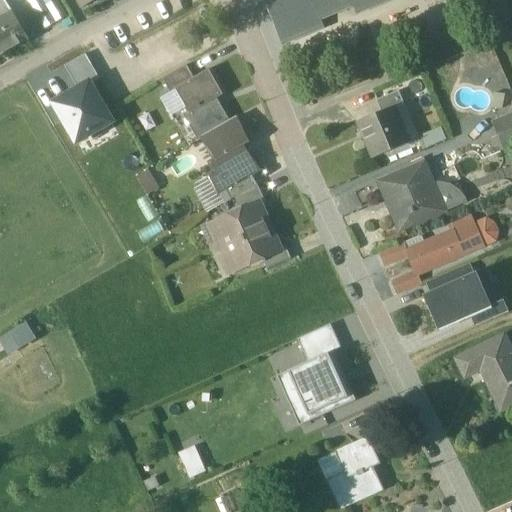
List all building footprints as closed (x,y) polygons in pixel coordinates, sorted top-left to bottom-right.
[(0,0),(0,18),(13,12),(5,0),(0,0)] [(58,0),(28,0),(46,30),(69,17),(58,0)] [(260,0),(279,46),(322,29),(318,21),(352,7),(355,15),(392,0),(260,0)] [(511,19),(511,18),(503,0),(490,0),(502,24),(511,19)] [(13,12),(0,18),(0,35),(9,51),(29,39),(13,12)] [(0,35),(0,56),(9,51),(0,35)] [(65,66),(78,88),(89,82),(97,78),(84,55),(65,66)] [(186,65),(162,79),(170,93),(175,90),(175,89),(193,78),(186,65)] [(223,95),(208,70),(193,78),(175,89),(175,90),(188,113),(183,116),(190,127),(195,124),(202,138),(230,122),(216,99),(223,95)] [(52,103),(76,145),(113,125),(89,82),(78,88),(52,103)] [(398,90),(376,100),(381,112),(393,107),(403,103),(398,90)] [(381,112),(358,122),(373,158),(408,143),(393,107),(381,112)] [(511,113),(491,122),(504,152),(511,148),(511,113)] [(250,143),(236,119),(230,122),(202,138),(216,161),(211,164),(217,174),(221,172),(229,185),(230,186),(251,174),(257,171),(244,147),(250,143)] [(424,163),(383,180),(393,204),(388,207),(399,232),(432,218),(424,199),(437,193),(424,163)] [(251,174),(230,186),(229,185),(224,188),(231,200),(235,198),(257,185),(251,174)] [(257,185),(235,198),(242,211),(258,204),(259,206),(266,203),(257,185)] [(437,193),(424,199),(432,218),(445,213),(437,193)] [(242,211),(214,224),(225,247),(268,227),(259,206),(258,204),(242,211)] [(453,232),(406,252),(408,256),(416,273),(416,275),(481,247),(472,226),(454,234),(453,232)] [(268,227),(225,247),(236,272),(263,260),(280,252),(279,251),(268,227)] [(403,245),(380,255),(385,266),(408,256),(406,252),(403,245)] [(280,252),(263,260),(268,269),(291,259),(286,248),(279,251),(280,252)] [(416,273),(392,283),(397,294),(420,284),(416,275),(416,273)] [(474,276),(426,297),(440,330),(470,316),(489,308),(488,307),(474,276)] [(503,301),(488,307),(489,308),(470,316),(475,327),(508,313),(503,301)] [(0,340),(8,354),(37,337),(27,320),(0,336),(0,340)] [(298,340),(309,363),(329,354),(341,348),(331,326),(298,340)] [(511,353),(504,338),(457,361),(466,379),(486,369),(491,380),(486,382),(498,405),(511,397),(511,353)] [(295,347),(273,355),(279,372),(302,363),(295,347)] [(310,421),(356,401),(348,384),(343,386),(329,354),(309,363),(282,375),(290,393),(296,391),(310,421)] [(367,439),(335,453),(344,473),(327,481),(340,510),(382,491),(372,468),(379,465),(367,439)] [(191,477),(207,470),(195,444),(179,451),(191,477)]
